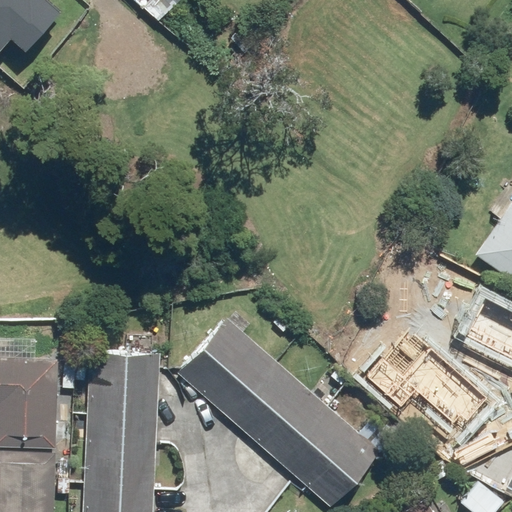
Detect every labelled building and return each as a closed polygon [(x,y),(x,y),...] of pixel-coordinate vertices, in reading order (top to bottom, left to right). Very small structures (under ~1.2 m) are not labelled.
[(68,0),(0,0),(0,45),(11,32),(30,48),(70,1),(68,0)] [(511,199),(478,248),(511,270),(511,199)] [(511,313),(484,300),(465,339),(511,361),(511,313)] [(229,312),(180,367),(332,501),(381,445),(229,312)] [(412,328),(370,375),(403,403),(413,391),(460,433),(491,398),(412,328)] [(93,344),(85,511),(153,511),(161,347),(93,344)] [(0,440),(57,443),(61,354),(0,351),(0,440)] [(56,511),(59,448),(0,445),(0,511),(56,511)] [(437,511),(426,493),(394,511),(437,511)]
